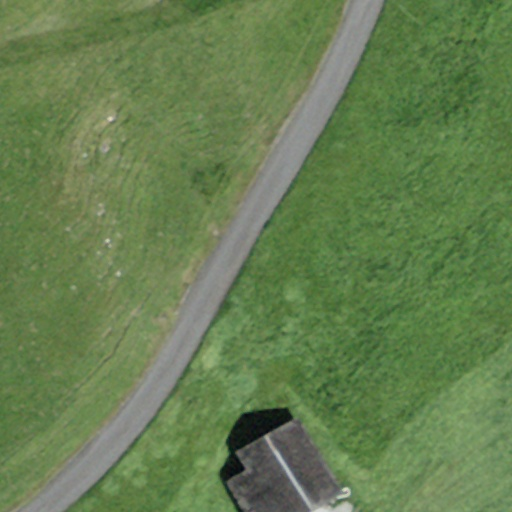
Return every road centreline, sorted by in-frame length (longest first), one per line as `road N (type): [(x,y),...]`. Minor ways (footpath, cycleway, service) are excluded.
road 1 (unclassified): [(366,0),(315,110),(148,395),(41,511)]
road 2 (track): [(183,0),(168,11),(0,45)]
